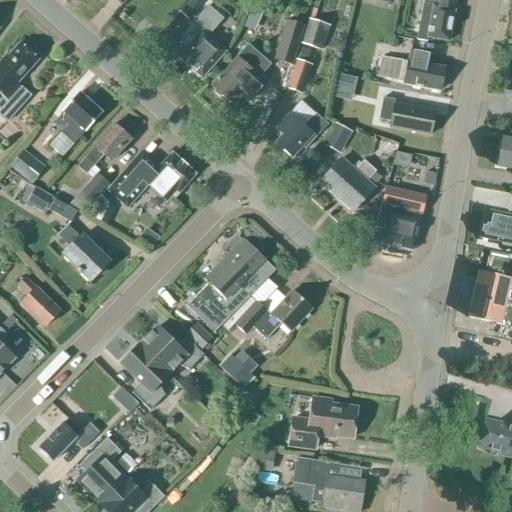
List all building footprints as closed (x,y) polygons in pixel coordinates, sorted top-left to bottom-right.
[(188,21),(206,0),(190,0),(179,13),(188,21)] [(454,11),(455,0),(423,0),(416,41),(427,43),(427,38),(448,42),(454,11)] [(258,24),(265,9),(253,3),(246,18),(258,24)] [(202,79),(225,52),(206,36),(221,19),(207,7),(179,40),(189,48),(179,59),(202,79)] [(322,51),(330,26),(309,20),(301,44),(322,51)] [(293,66),(304,26),(286,21),(275,60),(293,66)] [(346,44),(349,28),(336,25),(331,40),(346,44)] [(39,61),(20,44),(8,57),(6,56),(0,62),(0,116),(7,123),(28,100),(15,87),(39,61)] [(249,103),(267,83),(260,77),(271,66),(248,46),(237,58),(212,87),(229,102),(237,93),(249,103)] [(302,48),(297,62),(305,65),(310,50),(302,48)] [(429,67),(431,57),(410,53),(408,62),(382,58),(379,78),(439,90),(443,70),(429,67)] [(301,94),(311,67),(297,62),(287,89),(301,94)] [(62,158),(73,146),(101,114),(79,94),(63,113),(64,114),(54,125),(62,132),(50,147),(62,158)] [(431,136),(435,113),(394,105),(395,101),(383,99),(379,120),(390,122),(389,128),(431,136)] [(304,127),(290,114),(276,129),(283,136),(276,144),(292,159),(313,135),(316,138),(327,126),(315,115),(304,127)] [(111,163),(131,140),(114,125),(94,148),(77,167),(86,176),(103,156),(111,163)] [(340,155),(352,133),(336,125),(324,147),(340,155)] [(511,141),(503,140),(498,166),(511,168),(511,141)] [(46,169),(24,152),(10,169),(32,186),(46,169)] [(111,186),(107,190),(128,210),(148,186),(150,188),(148,191),(160,201),(161,200),(166,204),(172,198),(174,200),(195,176),(172,155),(160,168),(141,152),(111,186)] [(354,172),(340,160),(319,183),(352,213),(374,190),(366,183),(375,172),(363,162),(354,172)] [(107,190),(111,186),(98,174),(68,207),(83,216),(84,214),(86,215),(102,196),(107,190)] [(413,251),(425,200),(398,193),(400,189),(384,185),(379,206),(387,208),(386,214),(383,215),(382,221),(383,224),(379,244),(413,251)] [(43,214),(46,210),(52,199),(36,189),(26,204),(43,214)] [(102,196),(86,215),(106,226),(114,210),(102,196)] [(52,199),(46,210),(70,224),(76,213),(52,199)] [(511,216),(489,212),(487,222),(484,221),(480,239),(501,243),(501,246),(510,248),(511,245),(511,216)] [(80,238),(67,226),(57,236),(70,249),(63,256),(90,282),(109,263),(82,236),(80,238)] [(246,247),(239,239),(229,249),(232,252),(204,281),(208,285),(186,307),(213,334),(275,271),(248,245),(246,247)] [(511,273),(511,280),(478,272),(467,318),(500,326),(511,328),(511,273)] [(35,289),(25,279),(18,287),(28,297),(20,305),(44,329),(60,313),(36,289),(35,289)] [(256,301),(233,326),(247,337),(253,330),(266,341),(280,325),(290,334),(311,310),(309,307),(309,304),(304,299),(301,299),(292,292),(270,314),(256,301)] [(1,326),(7,332),(16,323),(11,317),(1,326)] [(201,351),(211,341),(195,325),(185,335),(201,351)] [(138,348),(168,377),(179,366),(189,370),(203,356),(185,338),(178,346),(158,327),(138,348)] [(0,373),(15,358),(0,344),(7,336),(0,328),(0,373)] [(159,386),(168,377),(138,348),(120,366),(139,385),(132,393),(150,411),(165,397),(159,386)] [(254,378),(231,355),(219,367),(242,390),(254,378)] [(129,415),(138,405),(129,396),(119,405),(129,415)] [(352,439),(356,409),(330,406),(330,402),(312,399),(310,421),(293,419),(289,447),(315,450),(316,436),(334,439),(335,437),(352,439)] [(81,433),(68,420),(62,425),(38,449),(53,462),(73,442),(82,451),(99,434),(90,425),(81,433)] [(511,427),(485,420),(478,447),(499,453),(498,456),(511,459),(511,427)] [(121,454),(106,439),(96,449),(103,457),(76,483),(98,505),(123,481),(125,479),(111,464),(121,454)] [(256,474),(271,477),(274,466),(275,457),(276,455),(261,452),(256,474)] [(342,511),(359,511),(364,483),(359,482),(361,470),(296,460),(293,483),(314,486),(311,503),(323,505),(322,509),(342,511)] [(125,479),(123,481),(98,505),(104,511),(135,511),(147,501),(154,509),(164,498),(150,483),(140,493),(125,479)]
